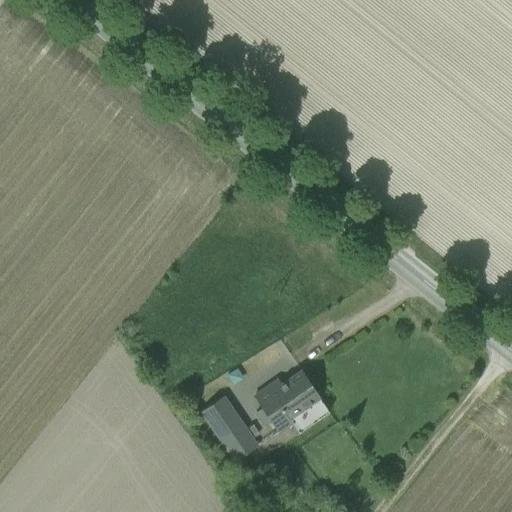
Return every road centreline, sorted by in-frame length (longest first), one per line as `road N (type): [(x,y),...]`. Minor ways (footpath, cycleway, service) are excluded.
road 1 (tertiary): [(73,0),(511,353)]
road 2 (track): [(507,349),(376,511)]
